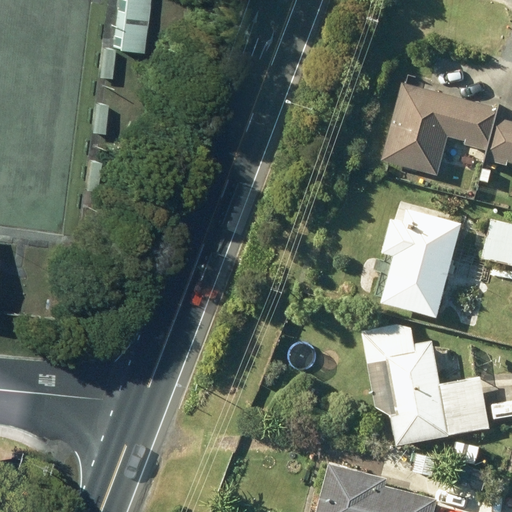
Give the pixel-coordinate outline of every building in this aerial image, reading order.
[(114,0),(109,48),(134,51),(140,0),(114,0)] [(93,46),(90,75),(101,77),(105,48),(93,46)] [(489,110),(490,107),(425,90),(427,83),(406,78),(404,85),(400,84),(380,159),(435,174),(445,135),(463,140),(462,145),(483,150),(493,111),(489,110)] [(86,102),(83,131),(95,132),(98,103),(86,102)] [(511,163),(511,122),(494,117),(482,159),(503,165),(504,161),(511,163)] [(81,160),(77,188),(88,190),(92,161),(81,160)] [(478,175),(477,179),(485,182),(488,171),(480,168),(478,175)] [(469,172),(466,183),(475,186),(477,179),(478,175),(469,172)] [(377,253),(389,256),(377,302),(433,316),(457,223),(402,209),(399,221),(386,218),(377,253)] [(511,224),(489,219),(480,257),(511,265),(511,224)] [(408,326),(359,335),(372,405),(387,414),(393,446),(486,428),(476,376),(436,384),(427,340),(411,343),(408,326)] [(451,443),(450,461),(475,463),(477,444),(451,443)] [(414,454),(410,472),(429,476),(433,458),(414,454)] [(429,511),(433,500),(381,486),(383,479),(324,463),(311,511),(429,511)]
